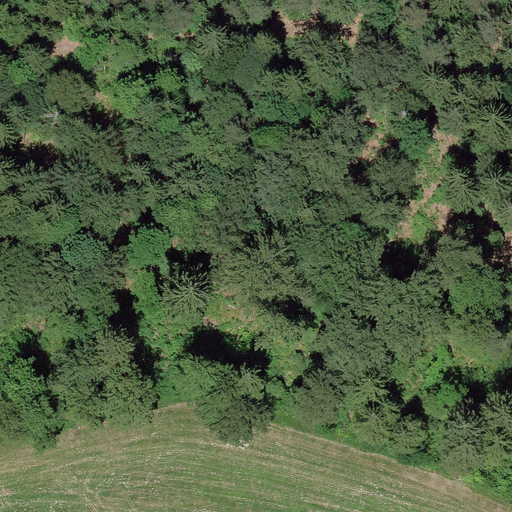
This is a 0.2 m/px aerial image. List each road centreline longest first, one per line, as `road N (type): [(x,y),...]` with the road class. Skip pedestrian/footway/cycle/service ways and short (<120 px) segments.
road 1 (track): [(0,56),(335,48),(476,78),(511,94)]
road 2 (track): [(0,313),(350,270),(511,269)]
